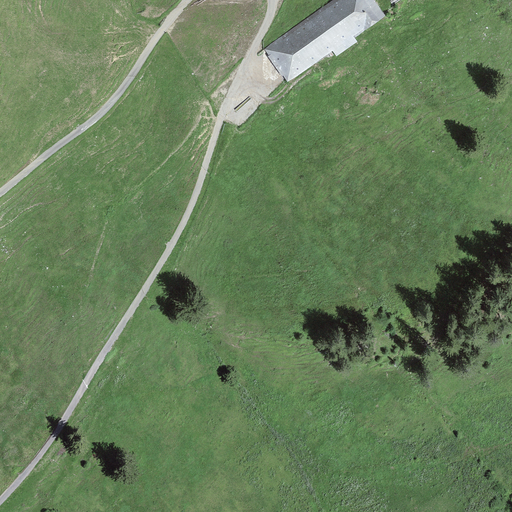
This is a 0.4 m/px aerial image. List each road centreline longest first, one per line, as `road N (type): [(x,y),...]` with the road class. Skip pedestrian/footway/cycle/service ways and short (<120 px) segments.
road 1 (track): [(272,0),(171,247),(35,462),(0,499)]
road 2 (track): [(0,192),(96,117),(187,0)]
